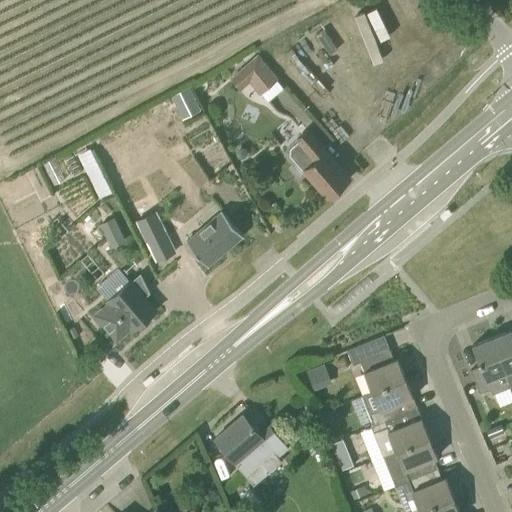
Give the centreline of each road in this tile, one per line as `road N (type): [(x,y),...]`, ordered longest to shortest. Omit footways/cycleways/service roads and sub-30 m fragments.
road 1 (primary): [(38,511),(262,322)]
road 2 (residential): [(492,511),(428,339),(443,321),(511,294)]
road 3 (primary): [(361,239),(511,112)]
road 4 (primary): [(262,322),(305,302),(361,239)]
road 5 (primary): [(361,239),(331,250),(262,322)]
